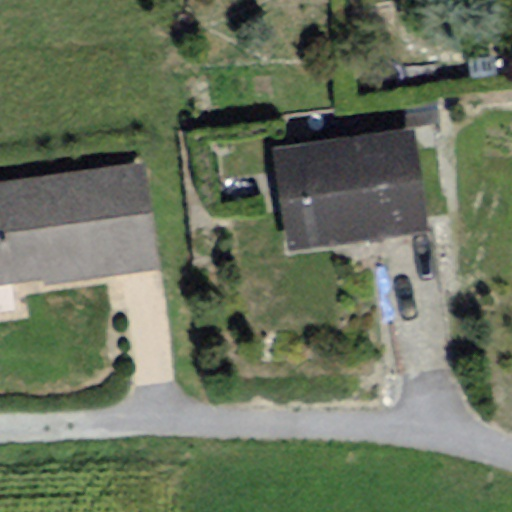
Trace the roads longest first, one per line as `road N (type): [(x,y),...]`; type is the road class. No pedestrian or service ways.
road 1 (track): [(309,428),(153,422),(0,430)]
road 2 (residential): [(511,457),(416,436),(309,428)]
